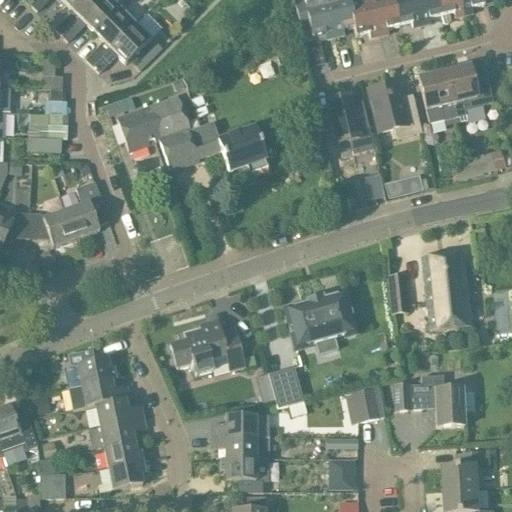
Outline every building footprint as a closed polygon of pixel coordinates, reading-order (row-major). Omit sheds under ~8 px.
[(38,0),(36,2),(30,8),(36,14),(50,0),(58,0),(64,5),(68,0),(38,0)] [(68,0),(64,5),(73,14),(54,32),(61,39),(66,33),(79,20),(99,0),(68,0)] [(111,0),(99,0),(79,20),(66,33),(72,39),(85,26),(94,36),(121,10),(111,0)] [(335,40),(324,0),(316,0),(294,5),(301,34),(309,32),(311,40),(324,37),(325,42),(335,40)] [(349,2),(348,0),(324,0),(335,40),(344,37),(343,32),(353,30),(354,29),(348,2),(349,2)] [(379,39),(369,0),(348,0),(349,2),(348,2),(354,29),(353,30),(355,39),(368,36),(369,41),(379,39)] [(387,31),(399,28),(391,0),(369,0),(379,39),(388,36),(387,31)] [(391,0),(399,28),(411,26),(412,31),(421,28),(414,0),(391,0)] [(414,0),(421,28),(431,26),(430,21),(441,18),(436,0),(414,0)] [(463,18),(458,0),(436,0),(441,18),(442,23),(443,25),(445,26),(447,26),(449,24),(449,22),(447,17),(453,15),(454,20),(463,18)] [(458,0),(463,18),(473,16),(472,11),(484,8),(484,7),(496,5),(497,1),(497,0),(458,0)] [(121,10),(94,36),(104,45),(86,63),(92,70),(97,64),(97,63),(106,54),(106,55),(110,51),(136,25),(121,10)] [(136,25),(110,51),(125,67),(152,41),(136,25)] [(112,61),(106,55),(106,54),(97,63),(97,64),(103,70),(112,61)] [(236,63),(240,74),(254,68),(250,58),(236,63)] [(43,66),(43,78),(55,79),(55,67),(43,66)] [(443,74),(454,120),(481,113),(483,110),(482,108),(492,105),(485,75),(471,79),(468,68),(443,74)] [(443,74),(418,81),(429,126),(444,123),(454,120),(443,74)] [(181,82),(172,85),(175,94),(184,91),(181,82)] [(396,141),(421,135),(412,97),(399,100),(396,86),(368,92),(379,135),(394,132),(396,141)] [(50,104),(61,104),(62,92),(50,91),(50,104)] [(331,102),(327,103),(338,145),(349,143),(352,157),(374,152),(366,122),(355,125),(348,97),(344,98),(343,96),(331,99),(331,102)] [(158,142),(170,175),(199,165),(197,161),(220,153),(228,175),(246,169),(249,176),(267,169),(265,162),(266,162),(254,130),(218,143),(212,126),(190,134),(177,99),(116,121),(128,153),(158,142)] [(124,113),(120,103),(105,109),(108,118),(124,113)] [(67,129),(49,129),(49,116),(44,116),(44,117),(32,117),(32,127),(28,130),(27,141),(49,142),(61,142),(66,142),(67,129)] [(60,156),(61,142),(49,142),(27,141),(27,154),(60,156)] [(455,163),(459,181),(506,170),(502,153),(455,163)] [(21,167),(8,168),(8,177),(21,177),(21,167)] [(389,175),(366,179),(371,201),(393,196),(389,175)] [(418,178),(405,181),(409,197),(422,193),(420,182),(418,178)] [(75,242),(99,233),(95,223),(106,219),(95,185),(76,192),(81,207),(65,213),(75,242)] [(340,212),(363,206),(360,191),(337,196),(340,212)] [(75,242),(65,213),(42,221),(40,217),(28,216),(27,241),(49,242),(52,250),(75,242)] [(27,241),(28,216),(16,216),(12,225),(0,219),(0,252),(1,253),(6,241),(27,241)] [(486,245),(485,234),(473,235),(475,246),(486,245)] [(462,256),(420,260),(429,334),(470,329),(462,256)] [(405,299),(403,278),(387,280),(389,301),(405,299)] [(511,323),(511,292),(493,293),(494,333),(511,332),(511,323)] [(343,297),(322,302),(321,299),(305,304),(306,307),(285,312),(296,351),(353,335),(343,297)] [(169,348),(176,372),(190,369),(191,373),(193,372),(195,378),(212,373),(210,363),(225,359),(229,374),(244,370),(233,331),(219,334),(216,323),(199,328),(200,334),(184,338),(186,344),(169,348)] [(111,383),(116,382),(113,371),(109,372),(106,361),(94,364),(92,352),(67,357),(70,369),(77,368),(81,388),(68,391),(111,383)] [(438,357),(430,358),(431,368),(439,368),(438,357)] [(303,404),(294,369),(267,376),(277,411),(303,404)] [(267,376),(255,380),(257,387),(269,384),(267,376)] [(443,378),(421,380),(421,388),(394,389),(395,414),(424,412),(423,404),(435,403),(436,431),(464,429),(463,415),(475,414),(474,394),(462,395),(462,392),(444,393),(443,378)] [(95,408),(125,402),(125,403),(129,402),(126,390),(113,392),(111,383),(68,391),(73,413),(95,408)] [(377,392),(348,393),(349,423),(379,421),(377,392)] [(99,429),(143,420),(140,409),(127,412),(125,403),(125,402),(95,408),(99,429)] [(0,411),(0,456),(23,448),(24,453),(37,449),(25,416),(14,420),(10,408),(0,411)] [(211,440),(268,440),(268,418),(225,418),(225,428),(211,428),(211,440)] [(104,450),(133,444),(131,435),(145,432),(143,420),(99,429),(104,450)] [(225,452),(225,461),(225,462),(268,462),(268,440),(211,440),(210,452),(225,452)] [(108,471),(143,465),(140,454),(135,455),(133,444),(104,450),(108,471)] [(444,493),(479,491),(477,469),(491,468),(490,455),(456,457),(457,469),(443,470),(444,493)] [(225,461),(220,461),(220,473),(225,473),(225,484),(237,484),(237,496),(262,496),(262,485),(268,484),(268,462),(225,462),(225,461)] [(354,463),(328,463),(328,492),(353,493),(354,463)] [(145,476),(143,465),(108,471),(112,493),(142,487),(140,476),(145,476)] [(52,478),(39,477),(39,501),(52,502),(52,478)] [(52,478),(52,502),(65,501),(64,477),(52,478)] [(480,511),(479,491),(444,493),(445,511),(480,511)] [(265,511),(265,500),(246,500),(246,511),(265,511)] [(360,511),(361,503),(339,503),(339,511),(360,511)]
